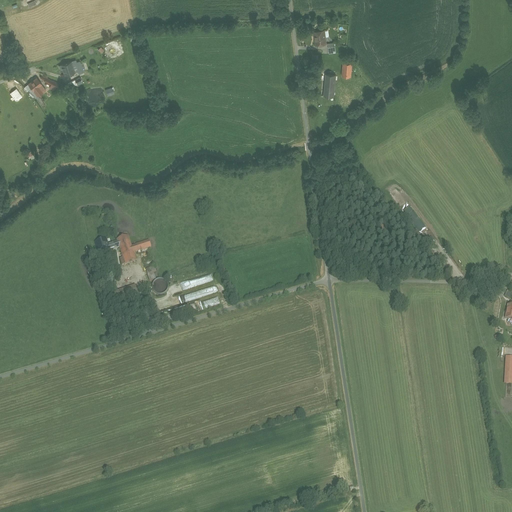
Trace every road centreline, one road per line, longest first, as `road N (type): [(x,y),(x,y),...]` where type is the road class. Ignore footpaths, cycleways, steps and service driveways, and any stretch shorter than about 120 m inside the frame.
road 1 (unclassified): [(0,378),(330,280)]
road 2 (residential): [(330,280),(291,0)]
road 3 (residential): [(365,511),(330,280)]
